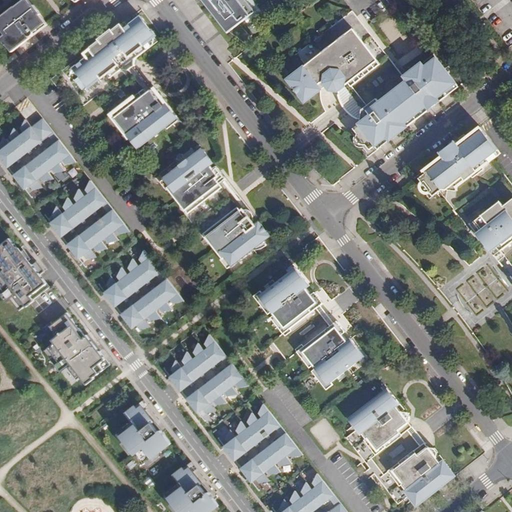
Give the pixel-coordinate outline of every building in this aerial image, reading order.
[(8,44),(12,49),(22,38),(20,36),(24,33),(25,35),(43,16),(41,14),(34,4),(30,0),(23,0),(17,6),(16,5),(0,17),(0,35),(7,45),(8,44)] [(202,0),(223,27),(252,4),(248,0),(202,0)] [(248,0),(252,4),(223,27),(229,31),(232,34),(263,11),(254,0),(248,0)] [(42,13),(35,3),(34,4),(41,14),(42,13)] [(151,20),(146,13),(133,23),(129,26),(125,22),(95,46),(99,51),(94,55),(93,54),(79,65),(85,73),(88,71),(97,82),(112,71),(120,65),(123,70),(127,67),(134,69),(137,66),(140,64),(140,57),(144,54),(140,49),(149,42),(159,35),(161,33),(156,26),(154,27),(150,21),(151,20)] [(47,22),(43,16),(25,35),(26,36),(28,36),(30,36),(32,35),(33,34),(34,33),(35,31),(36,30),(47,22)] [(25,35),(22,38),(26,42),(49,24),(47,22),(36,30),(35,31),(34,33),(33,34),(32,35),(30,36),(28,36),(26,36),(25,35)] [(382,63),(355,27),(345,35),(347,37),(342,42),(339,39),(329,48),(331,50),(326,54),(323,51),(313,60),(315,63),(308,68),(304,67),(287,80),(301,97),(310,91),(313,95),(326,85),(329,89),(338,90),(349,82),(353,86),(368,74),(364,70),(370,65),(374,69),(382,63)] [(159,35),(149,42),(153,47),(163,39),(159,35)] [(22,38),(12,49),(14,51),(26,42),(22,38)] [(153,47),(149,42),(140,49),(144,54),(153,47)] [(99,51),(95,46),(90,49),(93,54),(94,55),(99,51)] [(457,83),(437,58),(426,66),(423,62),(405,77),(408,81),(381,102),(378,98),(363,110),(361,123),(355,128),(358,132),(357,137),(358,139),(359,141),(363,143),(367,143),(371,150),(376,146),(387,137),(390,140),(401,132),(399,129),(406,123),(417,115),(428,106),(438,99),(445,93),(457,83)] [(405,76),(413,69),(407,63),(400,70),(405,76)] [(123,70),(120,65),(112,71),(115,76),(123,70)] [(374,69),(370,65),(364,70),(368,74),(374,69)] [(134,69),(148,87),(152,84),(137,66),(134,69)] [(445,93),(447,96),(460,86),(457,83),(445,93)] [(163,90),(156,89),(152,91),(147,95),(144,91),(119,110),(127,120),(124,123),(135,138),(138,135),(147,145),(171,126),(175,123),(174,121),(182,115),(172,102),(168,105),(166,102),(167,96),(163,90)] [(313,95),(310,91),(301,97),(304,101),(313,95)] [(438,99),(440,102),(447,96),(445,93),(438,99)] [(440,102),(438,99),(428,106),(431,109),(440,102)] [(428,106),(417,115),(419,118),(431,109),(428,106)] [(127,120),(119,110),(116,113),(124,123),(127,120)] [(185,119),(182,115),(174,121),(175,123),(171,126),(172,128),(185,119)] [(409,126),(419,118),(417,115),(406,123),(409,126)] [(50,136),(54,133),(43,118),(32,127),(26,120),(21,129),(25,133),(20,136),(15,129),(10,138),(13,142),(9,145),(3,137),(0,143),(0,148),(2,151),(0,152),(0,156),(9,168),(17,161),(15,159),(18,156),(20,159),(29,152),(26,150),(29,148),(31,150),(40,144),(38,141),(41,139),(43,141),(50,136)] [(401,132),(409,126),(406,123),(399,129),(401,132)] [(490,138),(481,127),(458,144),(444,155),(424,171),(427,174),(420,179),(424,183),(431,193),(434,196),(443,189),(448,189),(448,187),(459,187),(473,176),(472,174),(482,166),(484,168),(499,156),(496,152),(487,140),(490,138)] [(54,133),(50,136),(56,144),(60,140),(54,133)] [(147,145),(138,135),(135,138),(144,148),(147,145)] [(390,140),(387,137),(376,146),(378,149),(390,140)] [(499,150),(490,138),(487,140),(496,152),(499,150)] [(77,162),(60,140),(56,144),(49,149),(51,152),(48,154),(46,151),(37,158),(40,161),(37,163),(35,160),(26,167),(28,170),(25,172),(23,169),(15,176),(26,190),(30,187),(33,191),(43,189),(37,181),(41,178),(44,182),(54,180),(48,172),(53,169),(56,173),(66,171),(60,163),(64,160),(67,164),(77,162)] [(442,152),(444,155),(458,144),(456,141),(442,152)] [(181,166),(161,182),(167,190),(170,188),(183,203),(189,212),(222,186),(220,183),(214,176),(214,168),(211,165),(214,163),(203,149),(190,159),(190,160),(182,167),(181,166)] [(226,178),(217,166),(214,168),(214,176),(220,183),(226,178)] [(482,166),(472,174),(473,176),(475,178),(485,170),(484,168),(482,166)] [(103,206),(108,202),(91,180),(87,189),(90,194),(86,197),(80,189),(75,198),(79,202),(74,206),(68,198),(64,207),(67,211),(63,214),(57,207),(53,216),(56,220),(52,223),(63,237),(71,231),(69,228),(72,226),(74,229),(83,222),(80,219),(83,217),(85,220),(94,213),(92,210),(95,208),(97,211),(103,206)] [(431,193),(424,183),(423,184),(422,186),(422,189),(422,190),(424,192),(426,193),(431,193)] [(222,186),(189,212),(206,233),(239,207),(222,186)] [(511,201),(505,207),(501,203),(475,223),(482,232),(477,236),(482,242),(489,237),(500,252),(511,242),(511,201)] [(108,202),(103,206),(110,213),(114,210),(108,202)] [(189,212),(183,203),(180,206),(187,214),(189,212)] [(242,211),(239,207),(206,233),(212,241),(224,257),(222,259),(229,269),(253,250),(254,249),(253,247),(258,243),(260,244),(264,241),(271,236),(260,222),(257,225),(254,222),(251,224),(242,211)] [(131,231),(114,210),(110,213),(103,219),(105,221),(102,223),(100,221),(91,228),(93,230),(91,232),(89,230),(80,236),(82,239),(79,241),(77,239),(69,245),(80,259),(84,256),(87,260),(97,258),(91,250),(95,247),(98,251),(108,249),(102,242),(106,238),(110,243),(120,240),(114,233),(118,230),(121,234),(131,231)] [(246,210),(242,211),(251,224),(254,222),(254,221),(255,218),(255,215),(253,212),(252,211),(248,210),(246,210)] [(470,227),(477,236),(482,232),(475,223),(470,227)] [(212,241),(206,233),(203,235),(209,243),(212,241)] [(489,237),(482,242),(493,257),(500,252),(489,237)] [(0,272),(1,273),(0,273),(0,285),(20,311),(26,306),(27,307),(35,301),(33,299),(50,286),(40,274),(44,271),(36,261),(31,265),(29,266),(26,262),(28,261),(31,259),(24,249),(21,252),(10,238),(0,245),(0,272)] [(254,249),(253,250),(255,250),(261,248),(268,245),(264,241),(260,244),(258,243),(253,247),(254,249)] [(157,275),(162,272),(145,250),(141,259),(144,263),(140,266),(134,259),(129,268),(133,272),(128,275),(122,268),(118,277),(121,281),(117,284),(111,277),(107,286),(110,290),(106,293),(117,307),(125,300),(123,298),(126,296),(128,298),(137,292),(134,289),(137,287),(139,289),(148,283),(146,280),(149,278),(151,281),(157,275)] [(500,252),(493,257),(497,262),(504,257),(500,252)] [(296,268),(293,271),(298,276),(301,274),(296,268)] [(298,276),(293,271),(264,293),(261,295),(274,311),(289,330),(317,308),(324,303),(315,292),(312,295),(306,288),(310,285),(301,274),(298,276)] [(162,272),(157,275),(164,283),(168,279),(162,272)] [(185,301),(168,279),(164,283),(157,288),(159,291),(156,293),(154,291),(145,297),(147,300),(145,302),(143,299),(134,306),(136,309),(133,311),(131,308),(123,315),(134,329),(138,326),(141,330),(151,328),(145,320),(149,317),(152,321),(162,319),(156,311),(160,308),(164,312),(174,310),(168,303),(172,299),(175,303),(185,301)] [(261,295),(264,293),(261,290),(255,295),(270,314),(274,311),(261,295)] [(288,358),(298,351),(313,370),(317,367),(302,348),(331,326),(317,308),(289,330),(275,341),(288,358)] [(94,377),(111,364),(100,351),(102,350),(89,333),(86,335),(84,337),(81,332),(83,331),(68,312),(53,324),(51,322),(43,328),(55,343),(57,346),(51,351),(59,362),(55,365),(61,372),(65,369),(81,389),(95,378),(94,377)] [(345,331),(337,321),(331,326),(302,348),(317,367),(329,383),(361,358),(357,352),(360,350),(351,338),(347,341),(342,334),(345,331)] [(223,360),(228,356),(211,334),(206,343),(209,347),(205,351),(199,343),(195,352),(198,356),(194,360),(188,352),(183,361),(186,365),(182,368),(176,361),(172,370),(175,374),(171,377),(182,391),(190,385),(188,382),(191,380),(193,382),(202,376),(200,373),(203,371),(205,374),(213,367),(211,364),(214,362),(216,365),(223,360)] [(228,356),(223,360),(229,367),(234,364),(228,356)] [(250,385),(234,364),(229,367),(222,373),(224,375),(221,377),(219,375),(211,381),(213,384),(210,386),(208,384),(199,390),(201,393),(199,395),(196,392),(188,399),(199,413),(203,410),(206,414),(216,412),(210,404),(214,401),(218,405),(228,403),(222,396),(226,392),(229,397),(239,394),(233,387),(237,384),(240,388),(250,385)] [(390,397),(386,392),(355,417),(358,421),(355,424),(359,429),(363,434),(364,433),(368,439),(366,440),(378,455),(389,447),(387,445),(401,433),(403,436),(410,431),(406,427),(411,423),(412,417),(408,413),(403,412),(399,407),(402,405),(393,394),(390,397)] [(134,452),(144,464),(147,462),(158,454),(171,444),(161,431),(162,430),(157,425),(155,427),(149,420),(151,418),(145,410),(150,407),(144,400),(136,406),(138,409),(130,416),(129,416),(133,421),(119,432),(126,441),(134,452)] [(277,429),(282,425),(265,404),(260,413),(263,417),(259,420),(253,413),(249,421),(252,426),(248,429),(242,421),(237,430),(240,435),(236,438),(230,430),(226,439),(229,443),(225,446),(236,461),(244,454),(242,451),(245,449),(247,452),(256,445),(254,442),(257,440),(259,443),(267,436),(265,434),(268,432),(270,434),(277,429)] [(138,409),(136,406),(127,413),(130,416),(138,409)] [(323,420),(315,429),(314,428),(311,432),(328,447),(339,434),(323,420)] [(411,423),(406,427),(410,431),(414,427),(411,423)] [(282,425),(277,429),(283,437),(288,433),(282,425)] [(389,447),(378,455),(368,463),(380,479),(390,471),(401,463),(400,462),(415,450),(416,451),(422,446),(410,431),(403,436),(404,436),(389,448),(389,447)] [(304,455),(288,433),(283,437),(276,442),(278,445),(275,447),(273,444),(265,451),(267,454),(264,456),(262,453),(253,460),(255,462),(252,465),(250,462),(242,468),(253,482),(257,479),(260,484),(270,481),(264,474),(268,471),(272,475),(281,473),(276,465),(280,462),(283,466),(293,464),(287,456),(291,453),(294,457),(304,455)] [(389,447),(389,448),(404,436),(403,436),(401,433),(387,445),(389,447)] [(134,452),(126,441),(122,444),(131,454),(134,452)] [(427,443),(422,446),(425,451),(430,447),(427,443)] [(422,502),(453,478),(449,473),(453,471),(445,460),(442,463),(438,458),(439,452),(436,448),(430,447),(425,451),(422,446),(416,451),(417,453),(403,465),(401,463),(390,471),(402,486),(404,485),(408,489),(407,490),(415,500),(418,498),(422,502)] [(415,450),(400,462),(401,463),(403,465),(417,453),(416,451),(415,450)] [(158,454),(147,462),(150,465),(160,457),(158,454)] [(180,511),(210,511),(219,505),(209,493),(210,492),(205,486),(203,488),(197,482),(199,480),(193,472),(198,469),(192,462),(184,468),(186,471),(178,478),(177,478),(181,483),(167,494),(174,503),(180,511)] [(186,471),(184,468),(175,474),(178,478),(186,471)] [(331,498),(335,495),(318,473),(314,482),(317,486),(313,489),(307,482),(302,491),(306,495),(301,498),(296,491),(291,500),(294,504),(290,507),(284,500),(280,509),(282,511),(307,511),(308,511),(310,510),(312,511),(313,511),(321,506),(319,503),(322,501),(324,504),(331,498)] [(335,495),(331,498),(337,506),(341,503),(335,495)] [(180,511),(174,503),(170,505),(175,511),(180,511)] [(348,511),(341,503),(337,506),(330,511),(348,511)]
